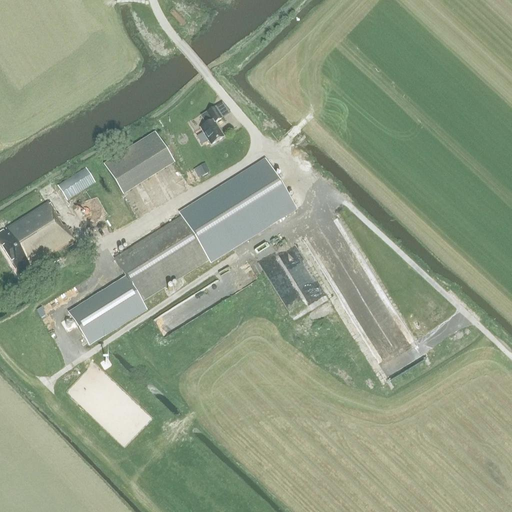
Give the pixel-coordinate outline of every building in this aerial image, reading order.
[(195,23),(197,19),(182,12),(180,17),(195,23)] [(207,125),(201,129),(211,146),(224,138),(215,124),(222,119),(215,108),(201,117),(207,125)] [(104,166),(123,197),(175,164),(156,134),(104,166)] [(182,217),(114,259),(127,280),(69,316),(84,339),(88,346),(146,310),(142,303),(209,261),(211,263),(296,210),(266,162),(181,216),(182,217)] [(205,164),(194,170),(199,178),(210,173),(205,164)] [(59,187),(67,201),(95,183),(86,169),(59,187)] [(332,193),(325,196),(329,205),(336,202),(332,193)] [(56,216),(48,203),(0,233),(0,245),(19,276),(75,241),(72,238),(75,236),(71,230),(69,232),(58,215),(56,216)] [(46,316),(41,308),(38,310),(37,311),(42,319),(44,317),(46,316)]
